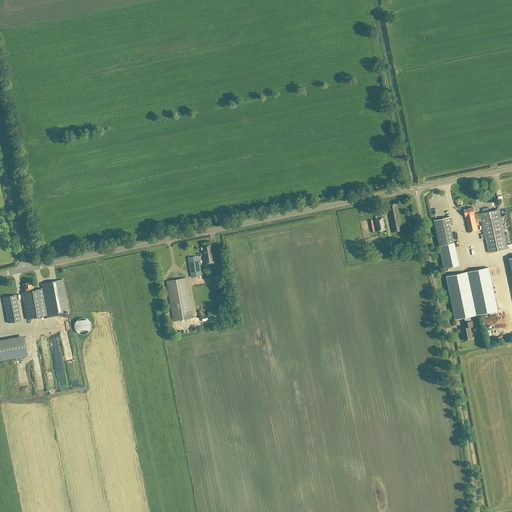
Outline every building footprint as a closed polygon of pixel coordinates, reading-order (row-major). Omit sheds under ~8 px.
[(388,205),(393,232),(402,231),(396,204),(388,205)] [(473,207),(463,209),(468,233),(478,231),(476,222),(481,221),(487,253),(507,249),(499,210),(481,213),(481,214),(474,215),(473,207)] [(453,226),(451,217),(433,221),(444,269),(459,266),(450,226),(453,226)] [(377,232),(386,230),(383,218),(375,220),(377,232)] [(215,264),(213,251),(212,251),(211,245),(203,246),(204,253),(203,253),(205,266),(215,264)] [(188,258),(191,277),(201,275),(198,256),(188,258)] [(489,268),(446,277),(455,320),(498,311),(489,268)] [(193,318),(186,278),(166,281),(173,321),(193,318)] [(22,284),(28,319),(68,312),(62,280),(41,284),(42,289),(33,290),(32,283),(22,284)] [(8,323),(21,321),(16,295),(3,298),(8,323)] [(78,333),(79,333),(80,334),(82,334),(84,334),(85,334),(86,334),(88,333),(89,332),(90,330),(90,329),(91,328),(91,326),(91,324),(90,322),(89,321),(88,320),(87,319),(86,319),(84,318),(82,318),(81,318),(79,319),(78,320),(77,321),(76,322),(75,323),(75,325),(75,326),(75,328),(75,330),(76,331),(78,333)] [(471,321),(465,323),(462,323),(464,329),(461,329),(464,340),(472,339),(470,327),(472,327),(471,321)] [(6,332),(7,342),(15,341),(15,346),(21,345),(20,342),(22,342),(22,348),(30,347),(30,349),(34,349),(32,329),(6,332)]
